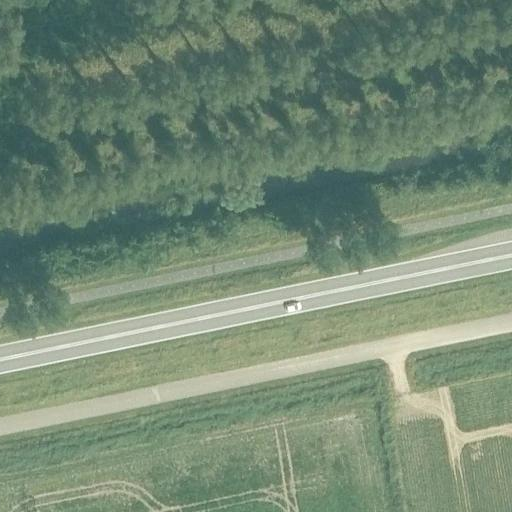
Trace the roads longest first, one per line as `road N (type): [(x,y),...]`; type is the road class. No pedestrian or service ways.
road 1 (trunk): [(0,362),(511,257)]
road 2 (unclassified): [(0,427),(511,323)]
